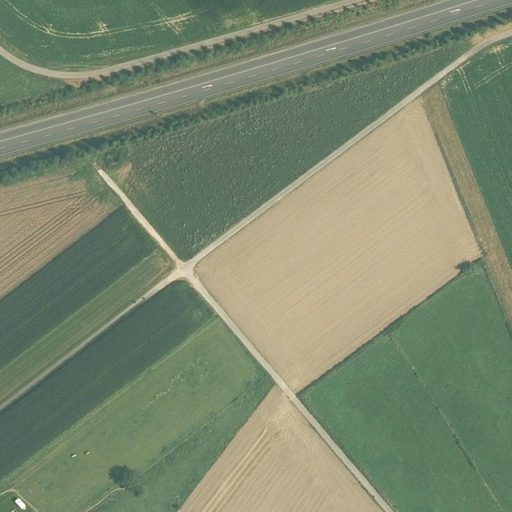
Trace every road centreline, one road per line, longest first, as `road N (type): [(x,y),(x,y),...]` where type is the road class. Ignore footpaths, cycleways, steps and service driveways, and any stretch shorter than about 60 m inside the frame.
road 1 (trunk): [(0,145),(487,0)]
road 2 (track): [(181,270),(488,41),(511,33)]
road 3 (track): [(384,0),(99,82),(49,81),(0,55)]
road 4 (track): [(181,270),(387,511)]
road 5 (track): [(0,411),(181,270)]
road 6 (track): [(181,270),(102,177)]
